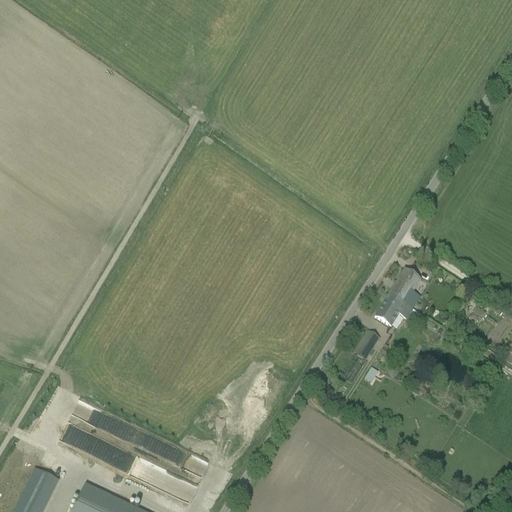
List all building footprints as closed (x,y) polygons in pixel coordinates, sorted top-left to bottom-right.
[(412,311),(419,299),(412,294),(420,281),(404,271),(388,296),(412,311)] [(405,321),(412,311),(388,296),(374,319),(390,329),(398,316),(405,321)] [(473,309),(469,319),(479,324),(483,313),(473,309)] [(361,343),(354,355),(365,362),(373,349),(372,349),(361,343)] [(105,432),(111,419),(77,401),(70,414),(105,432)] [(43,511),(58,483),(34,470),(12,511),(43,511)] [(192,504),(199,485),(163,472),(156,491),(192,504)] [(132,511),(84,489),(72,511),(132,511)]
